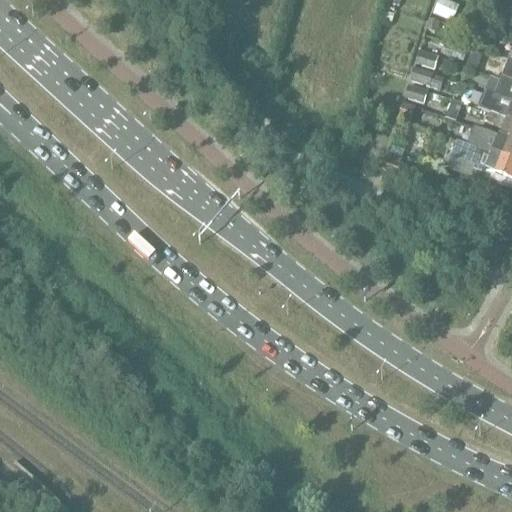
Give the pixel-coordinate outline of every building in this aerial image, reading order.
[(504,1),(500,0),(479,0),(476,14),(497,21),(504,1)] [(382,22),(390,25),(393,17),(385,14),(382,22)] [(439,24),(428,21),(425,32),(436,35),(439,24)] [(482,30),(476,45),(485,48),(491,32),(482,30)] [(417,65),(436,72),(440,59),(421,52),(417,65)] [(475,73),(481,58),(482,57),(473,53),(467,69),(475,73)] [(511,63),(508,62),(502,79),(511,82),(511,63)] [(411,83),(442,92),(445,81),(434,78),(434,75),(415,70),(411,83)] [(511,82),(502,79),(498,88),(494,97),(511,103),(511,82)] [(406,100),(425,106),(429,93),(410,87),(406,100)] [(510,113),(506,122),(511,123),(511,103),(494,97),(491,106),(510,113)] [(463,107),(453,103),(446,120),(456,125),(463,107)] [(427,113),(404,105),(398,122),(421,130),(427,113)] [(503,130),(499,139),(511,143),(511,123),(506,122),(490,115),(486,124),(503,130)] [(395,127),(391,141),(404,145),(408,131),(395,127)] [(477,130),(471,147),(492,156),(511,163),(511,143),(499,139),(477,130)] [(492,177),(511,184),(511,163),(492,156),(471,147),(459,142),(453,157),(475,166),(473,171),(475,176),(486,181),(492,179),(492,177)] [(390,149),(388,155),(402,159),(404,153),(390,149)] [(450,158),(445,171),(468,180),(473,167),(450,158)] [(401,181),(405,168),(385,162),(381,174),(401,181)]
